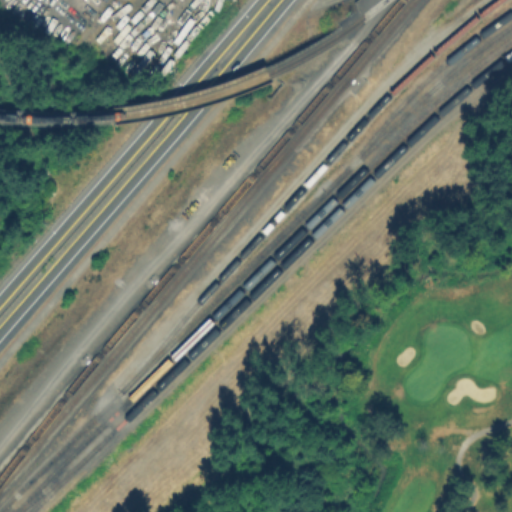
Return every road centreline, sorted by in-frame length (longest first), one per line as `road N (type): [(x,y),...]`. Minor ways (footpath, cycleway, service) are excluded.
road 1 (secondary): [(0,330),(224,75),(229,53)]
road 2 (secondary): [(229,53),(205,64),(0,298)]
